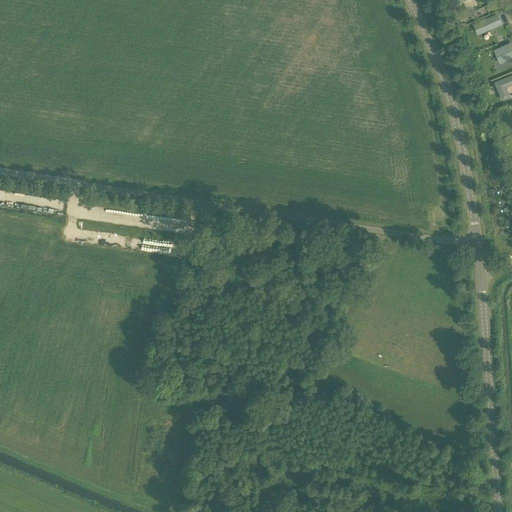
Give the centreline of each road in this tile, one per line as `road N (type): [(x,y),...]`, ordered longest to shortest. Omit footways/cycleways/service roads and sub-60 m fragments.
road 1 (unclassified): [(476,244),(0,172)]
road 2 (tertiary): [(476,244),(451,102),(410,0)]
road 3 (tertiary): [(496,511),(479,272)]
